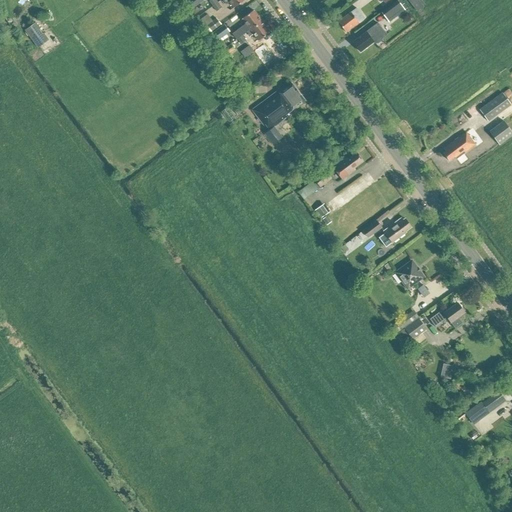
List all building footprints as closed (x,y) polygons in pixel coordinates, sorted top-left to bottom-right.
[(192,9),(203,0),(188,0),(187,1),(192,9)] [(389,22),(405,10),(397,0),(381,13),(389,22)] [(407,0),(415,10),(424,3),(421,0),(407,0)] [(218,2),(212,6),(216,11),(221,7),(218,2)] [(355,19),(361,14),(356,8),(351,12),(350,12),(337,21),(345,32),(358,23),(355,19)] [(246,24),(232,34),(236,39),(246,32),(261,21),(253,10),(242,18),(246,24)] [(215,18),(206,25),(203,28),(207,34),(220,24),(215,18)] [(261,21),(246,32),(249,36),(253,34),(258,40),(269,32),(261,21)] [(39,28),(35,22),(25,30),(37,47),(48,39),(43,33),(42,34),(39,29),(39,28)] [(225,35),(232,28),(226,22),(220,29),(225,35)] [(385,35),(377,25),(377,24),(352,42),(360,52),(373,42),(374,43),(385,35)] [(242,35),(237,39),(240,44),(245,40),(242,35)] [(246,53),(255,48),(252,43),(243,49),(246,53)] [(226,55),(234,49),(230,44),(222,49),(226,55)] [(262,44),(252,51),(263,65),(265,64),(268,69),(275,64),(271,59),(273,58),(262,44)] [(252,110),(264,126),(265,125),(269,130),(265,134),(273,145),(282,138),(274,127),(290,114),(289,112),(305,100),(291,83),(279,93),(277,91),(252,110)] [(502,93),(479,109),(488,121),(511,104),(502,93)] [(230,110),(236,116),(247,107),(241,101),(230,110)] [(511,134),(511,132),(506,125),(492,135),(498,144),(511,134)] [(474,143),(466,132),(443,148),(445,151),(442,152),(448,160),(455,155),(455,156),(474,143)] [(342,179),(349,174),(355,170),(353,168),(362,161),(356,152),(347,159),(346,157),(333,167),(342,179)] [(300,174),(296,167),(292,170),(296,176),(300,174)] [(331,178),(325,170),(313,179),(320,187),(331,178)] [(304,198),(315,188),(310,181),(298,191),(304,198)] [(328,212),(322,204),(313,211),(319,219),(328,212)] [(404,232),(410,227),(404,219),(402,220),(400,218),(383,231),(391,243),(405,232),(404,232)] [(367,238),(381,227),(376,220),(361,230),(367,238)] [(401,282),(406,289),(414,284),(414,283),(422,277),(411,261),(395,273),(402,281),(401,282)] [(446,317),(450,322),(450,323),(454,328),(462,322),(458,317),(464,312),(457,302),(444,312),(442,309),(429,319),(435,327),(442,322),(441,321),(446,317)] [(409,322),(405,316),(392,325),(397,331),(409,322)] [(413,339),(426,329),(418,317),(404,327),(413,339)] [(443,364),(440,377),(449,379),(452,367),(443,364)] [(489,412),(505,400),(497,390),(482,402),(489,412)] [(471,408),(464,413),(471,422),(478,417),(471,408)]
